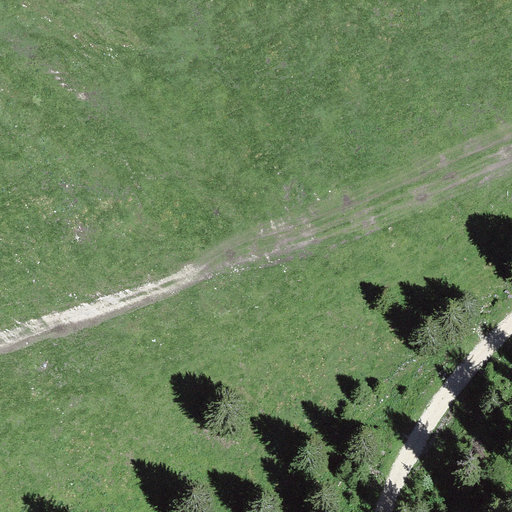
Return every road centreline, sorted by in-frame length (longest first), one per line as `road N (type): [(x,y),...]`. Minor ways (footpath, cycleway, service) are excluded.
road 1 (track): [(0,341),(252,255),(511,152)]
road 2 (track): [(384,511),(440,403),(511,325)]
